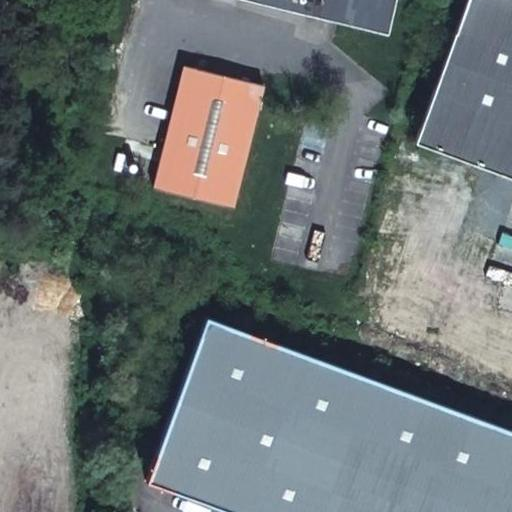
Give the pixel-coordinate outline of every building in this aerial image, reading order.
[(340,0),(255,0),(336,20),(340,0)] [(340,0),(336,20),(386,32),(393,0),(340,0)] [(511,183),(511,0),(466,0),(412,146),(511,183)] [(263,85),(184,66),(154,188),(233,207),(263,85)] [(511,511),(511,428),(207,316),(146,480),(233,511),(511,511)]
